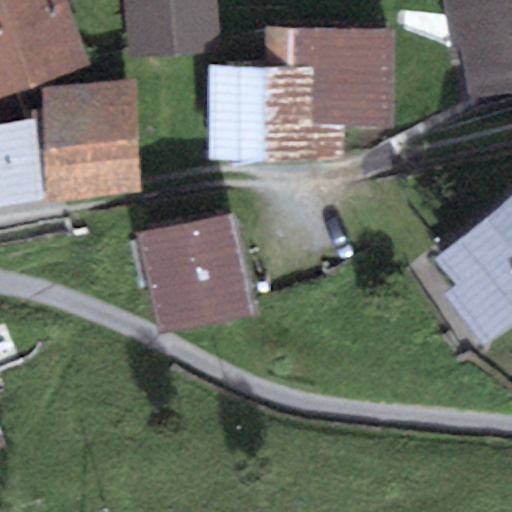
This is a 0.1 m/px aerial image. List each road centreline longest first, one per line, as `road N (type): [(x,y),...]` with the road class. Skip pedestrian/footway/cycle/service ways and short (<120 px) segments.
road 1 (track): [(511,426),(303,404),(94,312),(0,285)]
road 2 (track): [(0,216),(180,184),(343,175),(511,139)]
